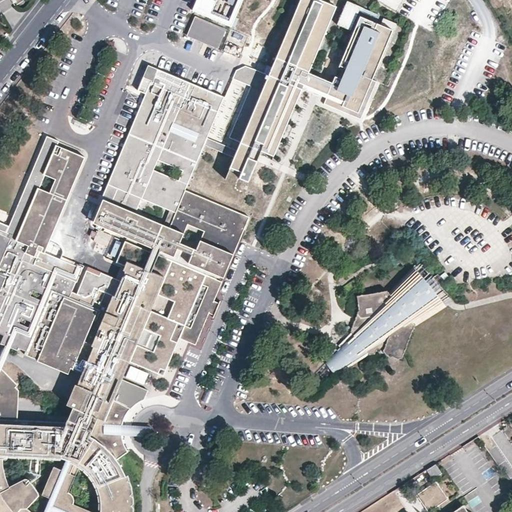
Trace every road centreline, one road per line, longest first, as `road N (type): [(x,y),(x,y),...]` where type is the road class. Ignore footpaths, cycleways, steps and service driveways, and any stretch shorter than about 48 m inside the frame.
road 1 (secondary): [(511,383),(310,511)]
road 2 (secondary): [(342,511),(511,402)]
